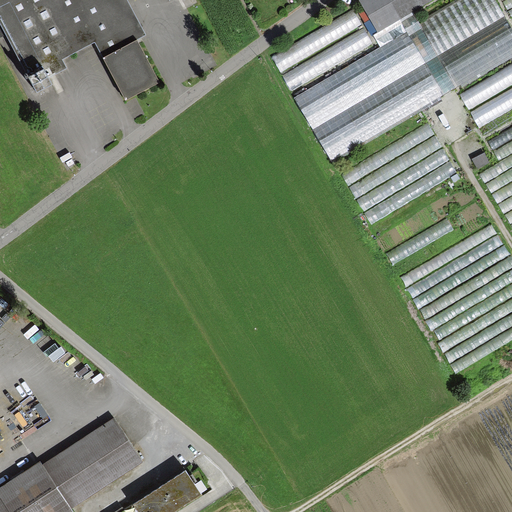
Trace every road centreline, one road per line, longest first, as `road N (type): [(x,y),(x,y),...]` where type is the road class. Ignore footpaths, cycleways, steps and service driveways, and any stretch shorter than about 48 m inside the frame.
road 1 (residential): [(326,0),(0,238)]
road 2 (track): [(292,511),(511,374)]
road 3 (unknown): [(0,477),(131,386)]
road 4 (track): [(432,111),(511,249)]
